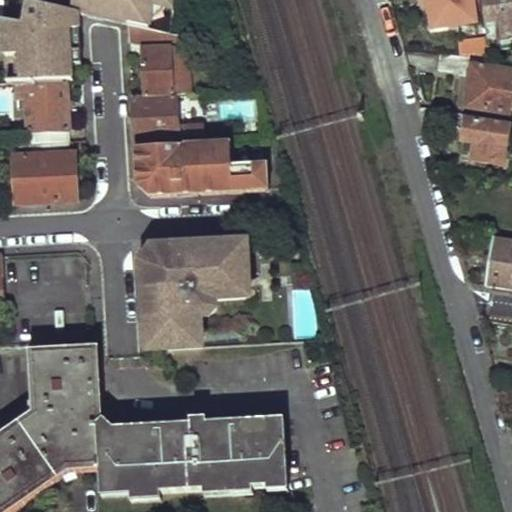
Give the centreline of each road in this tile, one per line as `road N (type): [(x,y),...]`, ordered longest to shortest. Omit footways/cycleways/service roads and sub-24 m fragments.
road 1 (residential): [(368,0),(457,301)]
road 2 (residential): [(457,301),(511,489)]
road 3 (residential): [(109,36),(115,223)]
road 4 (residential): [(115,223),(282,221)]
road 5 (residential): [(115,223),(122,354)]
